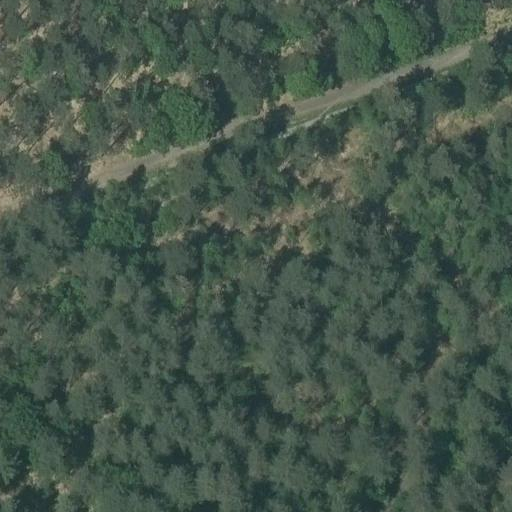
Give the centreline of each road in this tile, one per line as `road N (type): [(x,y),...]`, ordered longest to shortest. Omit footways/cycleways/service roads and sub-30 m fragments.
road 1 (track): [(0,220),(370,81)]
road 2 (track): [(370,81),(511,29)]
